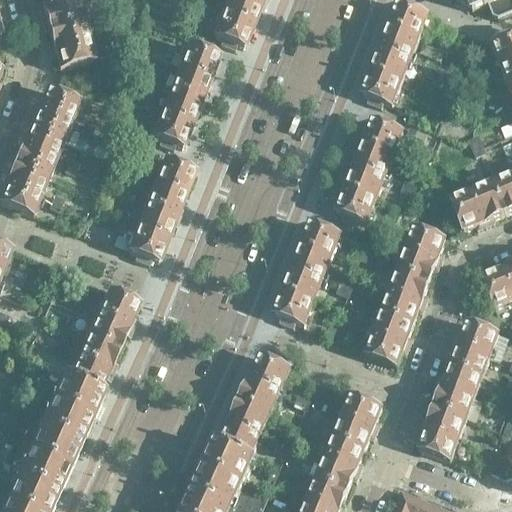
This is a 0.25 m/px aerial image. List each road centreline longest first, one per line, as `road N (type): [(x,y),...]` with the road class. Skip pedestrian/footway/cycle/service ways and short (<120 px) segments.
road 1 (residential): [(234,329),(366,0)]
road 2 (residential): [(298,0),(177,308)]
road 3 (residential): [(511,247),(461,270),(385,464)]
road 4 (residential): [(177,308),(85,511)]
road 5 (residential): [(152,511),(234,329)]
road 6 (residential): [(18,0),(32,75),(0,155)]
